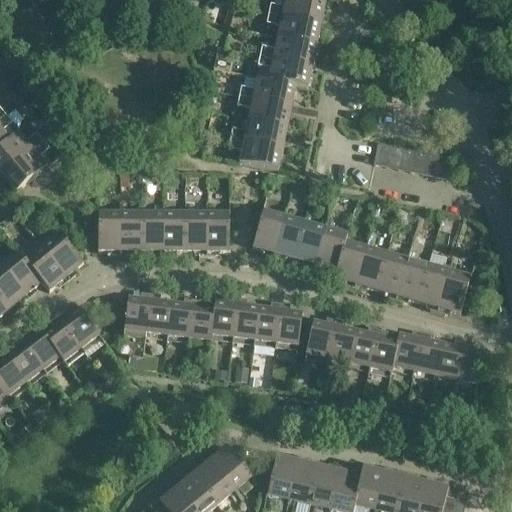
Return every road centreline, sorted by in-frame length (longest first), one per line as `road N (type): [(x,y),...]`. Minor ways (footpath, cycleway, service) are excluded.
road 1 (residential): [(511,340),(489,341),(286,284),(92,273),(0,341)]
road 2 (residential): [(138,511),(144,497),(226,437),(477,481)]
road 3 (residential): [(387,0),(442,70),(463,114)]
road 4 (residential): [(511,238),(463,114)]
